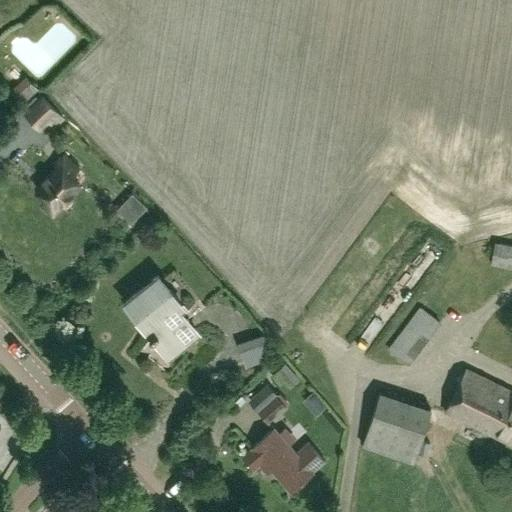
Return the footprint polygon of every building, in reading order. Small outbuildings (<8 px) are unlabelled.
[(57,111),(42,95),(24,112),(39,128),(57,111)] [(41,201),(52,212),(78,185),(69,176),(77,168),(63,154),(54,162),(58,166),(36,188),(46,197),(41,201)] [(127,220),(141,206),(126,191),(112,205),(127,220)] [(490,263),(511,267),(511,243),(494,240),(490,263)] [(467,268),(439,276),(449,310),(477,301),(467,268)] [(181,304),(169,289),(157,274),(139,289),(124,300),(153,337),(170,352),(196,331),(178,307),(181,304)] [(382,344),(402,359),(434,317),(414,302),(382,344)] [(272,357),(264,333),(237,342),(244,363),(245,367),(272,357)] [(511,390),(464,367),(443,409),(511,443),(511,390)] [(412,461),(430,408),(379,391),(362,444),(412,461)] [(276,394),(258,410),(267,421),(285,405),(276,394)] [(308,441),(296,451),(273,426),(250,446),(251,446),(241,455),(253,468),(258,463),(266,472),(271,468),(290,490),(313,470),(312,470),(324,459),(308,441)]
